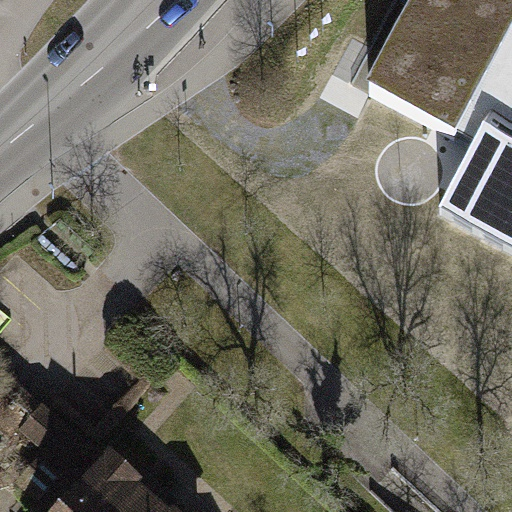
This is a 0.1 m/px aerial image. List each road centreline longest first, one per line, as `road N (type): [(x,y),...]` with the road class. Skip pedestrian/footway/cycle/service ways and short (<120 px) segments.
road 1 (residential): [(49,113),(459,511)]
road 2 (secondary): [(157,0),(49,113)]
